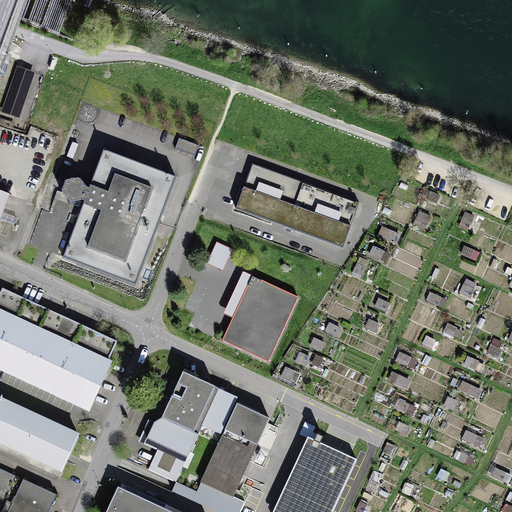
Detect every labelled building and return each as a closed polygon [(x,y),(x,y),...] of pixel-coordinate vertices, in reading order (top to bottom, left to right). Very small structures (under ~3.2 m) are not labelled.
[(18,117),(33,74),(19,69),(4,112),(18,117)] [(195,156),(198,146),(179,139),(175,148),(195,156)] [(89,190),(86,189),(78,180),(66,182),(62,193),(70,203),(82,201),(84,203),(63,259),(136,286),(176,178),(103,151),(89,190)] [(252,164),(236,209),(343,248),(359,203),(252,164)] [(50,189),(57,191),(61,180),(54,178),(50,189)] [(0,219),(9,195),(0,191),(0,219)] [(437,205),(441,196),(430,191),(427,200),(437,205)] [(431,217),(419,211),(412,226),(425,232),(431,217)] [(468,231),(475,217),(465,212),(458,227),(468,231)] [(396,245),(400,235),(382,226),(377,236),(396,245)] [(221,257),(228,260),(233,249),(216,242),(207,264),(216,268),(221,257)] [(368,255),(387,263),(390,254),(372,246),(368,255)] [(476,262),(480,253),(464,247),(460,256),(476,262)] [(359,257),(352,274),(362,279),(369,262),(359,257)] [(222,340),(223,341),(268,362),(298,298),(297,297),(252,276),(222,340)] [(471,299),(475,290),(474,290),(477,284),(466,279),(463,284),(459,293),(471,299)] [(0,365),(87,406),(117,342),(59,315),(48,338),(27,327),(37,305),(2,289),(0,293),(0,365)] [(443,311),(448,301),(429,293),(425,302),(443,311)] [(386,313),(391,304),(378,299),(374,307),(386,313)] [(364,328),(377,334),(381,324),(368,319),(364,328)] [(325,331),(337,337),(341,329),(329,323),(325,331)] [(457,329),(458,328),(447,324),(443,332),(444,333),(443,335),(451,339),(452,337),(453,337),(454,336),(459,339),(463,332),(457,329)] [(431,350),(436,341),(426,336),(422,345),(431,350)] [(310,347),(321,352),(325,343),(314,338),(310,347)] [(486,354),(498,359),(502,350),(500,349),(503,343),(493,338),(486,354)] [(306,368),(311,358),(299,352),(294,362),(306,368)] [(395,361),(414,370),(414,369),(417,371),(420,365),(417,364),(418,361),(399,352),(399,353),(398,353),(395,359),(396,359),(395,361)] [(479,363),(479,362),(467,356),(463,366),(483,375),(486,367),(479,363)] [(297,384),(301,374),(285,367),(281,377),(297,384)] [(407,390),(411,381),(391,372),(387,381),(407,390)] [(198,435),(199,432),(183,373),(162,418),(198,435)] [(219,389),(183,373),(199,432),(219,389)] [(458,390),(478,400),(483,391),(462,381),(458,390)] [(227,424),(237,404),(239,399),(219,389),(199,432),(217,441),(226,423),(227,424)] [(458,402),(447,397),(443,406),(454,411),(458,402)] [(0,449),(59,477),(78,436),(0,399),(0,449)] [(413,417),(417,408),(398,399),(394,408),(413,417)] [(267,423),(269,419),(237,404),(227,424),(196,491),(177,483),(173,492),(217,511),(237,511),(243,501),(233,497),(262,435),(268,438),(274,426),(267,423)] [(176,482),(198,435),(162,418),(154,423),(147,438),(160,445),(149,469),(176,482)] [(407,436),(411,428),(399,422),(395,431),(407,436)] [(485,440),(466,431),(462,440),(481,448),(485,440)] [(272,511),(333,511),(358,459),(308,436),(272,511)] [(398,448),(387,443),(382,452),(393,458),(398,448)] [(454,459),(471,467),(476,457),(459,450),(458,452),(458,451),(457,452),(455,451),(453,456),(455,457),(454,459)] [(0,468),(0,511),(47,511),(56,495),(0,468)] [(508,486),(511,477),(511,476),(495,468),(490,477),(508,486)] [(371,483),(377,486),(382,475),(373,471),(366,489),(369,490),(371,483)] [(183,511),(184,511),(183,511),(171,511),(165,509),(167,504),(121,483),(119,488),(118,487),(105,511),(183,511)] [(401,492),(409,497),(414,487),(406,483),(401,492)]
